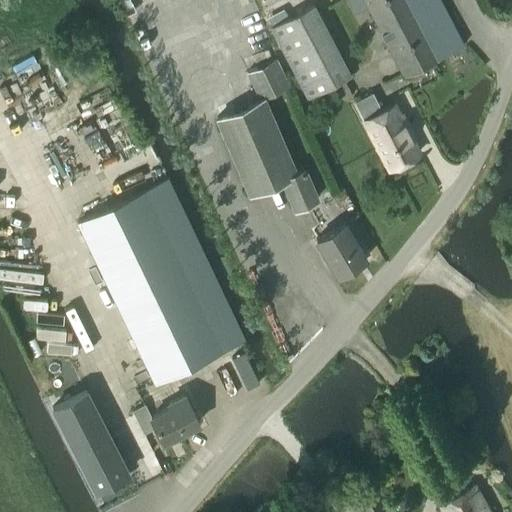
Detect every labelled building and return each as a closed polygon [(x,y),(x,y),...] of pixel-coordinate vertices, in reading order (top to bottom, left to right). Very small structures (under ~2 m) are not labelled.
[(439,0),(362,0),(402,76),(462,45),(451,23),(439,0)] [(350,74),(313,4),(269,27),(306,98),(350,74)] [(247,72),(258,98),(263,95),(264,97),(289,85),(276,58),(247,72)] [(372,92),(354,101),(363,119),(363,120),(388,168),(418,153),(404,126),(407,125),(401,113),(398,115),(392,104),(381,110),(372,92)] [(264,97),(263,95),(258,98),(215,116),(248,194),(281,180),(294,209),(316,199),(302,167),(295,170),(264,97)] [(243,339),(167,178),(78,220),(154,381),(243,339)] [(365,258),(343,221),(314,238),(336,276),(365,258)] [(85,390),(51,408),(93,490),(127,472),(85,390)] [(198,423),(182,393),(165,402),(167,405),(149,414),(144,403),(131,410),(143,434),(155,428),(162,442),(198,423)] [(439,505),(442,511),(488,511),(473,485),(439,505)]
